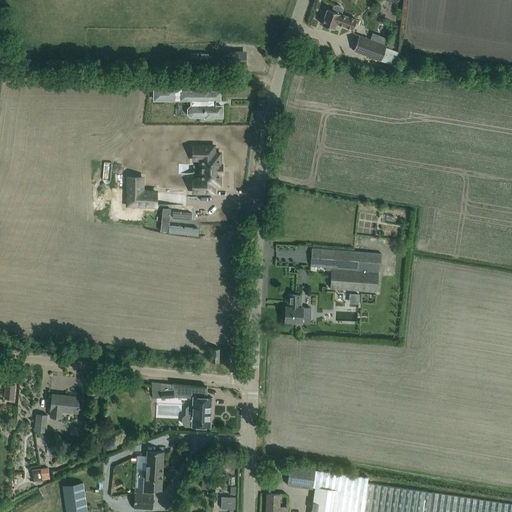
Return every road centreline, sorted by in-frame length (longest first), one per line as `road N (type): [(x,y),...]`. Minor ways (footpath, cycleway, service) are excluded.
road 1 (unclassified): [(251,381),(268,118),(303,0)]
road 2 (unclassified): [(251,381),(0,356)]
road 3 (unclassified): [(247,511),(251,381)]
